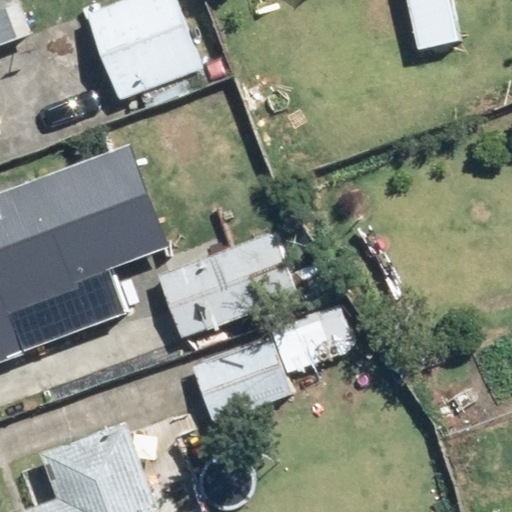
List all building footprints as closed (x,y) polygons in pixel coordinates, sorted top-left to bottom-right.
[(120,0),(97,8),(131,105),(208,78),(179,0),(120,0)] [(136,151),(0,201),(0,313),(173,250),(136,151)] [(275,243),(162,286),(184,341),(296,299),(275,243)] [(289,338),(200,365),(222,436),(311,408),(289,338)] [(42,468),(58,506),(42,511),(165,511),(132,431),(42,468)]
